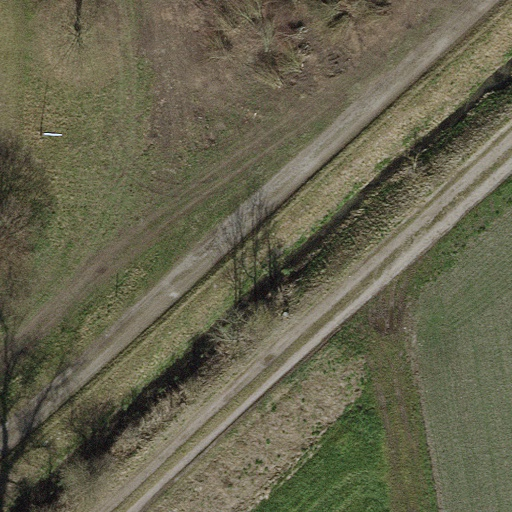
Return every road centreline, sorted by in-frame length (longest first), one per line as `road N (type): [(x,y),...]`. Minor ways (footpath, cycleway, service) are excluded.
road 1 (track): [(0,439),(474,0)]
road 2 (track): [(511,157),(130,511)]
road 3 (track): [(355,305),(394,511)]
